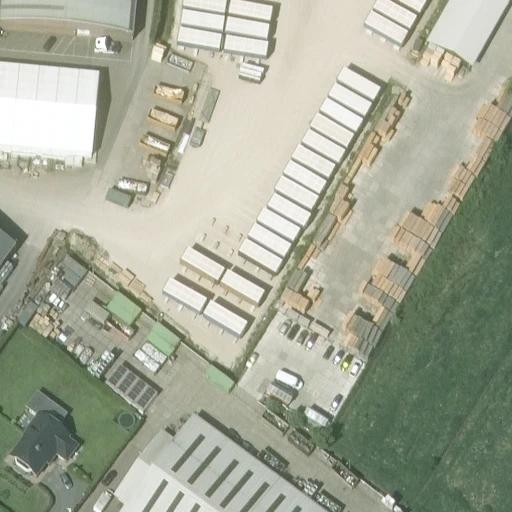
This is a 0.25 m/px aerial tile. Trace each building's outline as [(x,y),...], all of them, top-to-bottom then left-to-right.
[(0,0),(0,30),(131,43),(134,0),(0,0)] [(175,0),(171,42),(251,49),(255,0),(175,0)] [(470,60),(501,0),(441,0),(423,36),(470,60)] [(0,270),(14,253),(0,242),(0,270)] [(40,422),(11,461),(17,465),(17,469),(25,475),(30,475),(35,479),(46,464),(48,466),(55,457),(65,464),(75,450),(65,443),(67,441),(40,422)] [(130,511),(129,511),(318,511),(196,422),(177,447),(163,437),(116,502),(130,511)]
